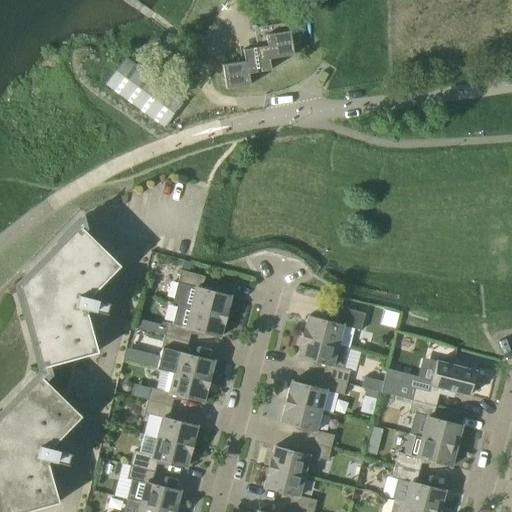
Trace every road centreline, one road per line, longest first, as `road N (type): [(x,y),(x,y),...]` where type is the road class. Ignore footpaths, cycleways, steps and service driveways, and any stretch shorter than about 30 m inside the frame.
road 1 (residential): [(205,131),(511,85)]
road 2 (residential): [(68,511),(144,220)]
road 3 (residential): [(216,511),(278,276)]
road 4 (residential): [(481,511),(511,391)]
